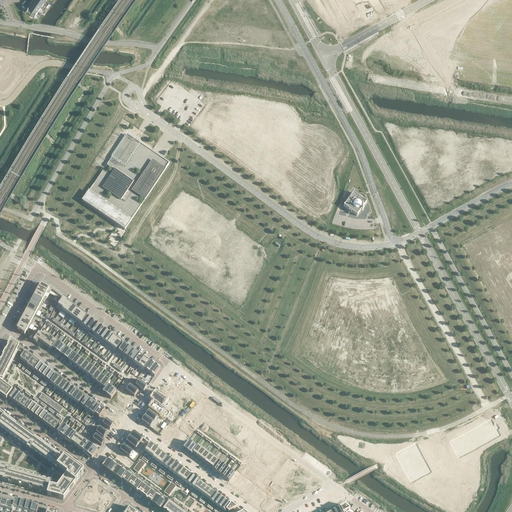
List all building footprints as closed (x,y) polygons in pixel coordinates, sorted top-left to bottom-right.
[(39,7),(31,1),(28,5),(36,11),(39,7)] [(328,1),(320,6),(323,10),(330,6),(328,1)] [(36,11),(28,5),(25,10),(33,16),(36,11)] [(330,6),(323,10),(325,15),(333,10),(330,6)] [(333,10),(325,15),(327,19),(335,15),(333,10)] [(335,15),(327,19),(330,24),(338,19),(335,15)] [(338,19),(330,24),(332,28),(340,24),(338,19)] [(340,24),(332,28),(335,33),(343,28),(340,24)] [(154,153),(134,140),(127,135),(106,165),(113,170),(109,175),(103,171),(82,201),(125,230),(141,205),(135,201),(138,196),(144,200),(169,164),(154,153)] [(359,197),(353,193),(350,198),(349,198),(350,198),(347,201),(347,202),(344,206),(343,207),(344,207),(350,210),(349,211),(350,211),(351,212),(351,213),(352,212),(357,216),(358,216),(357,216),(361,210),(363,211),(364,209),(363,208),(366,203),(367,203),(367,202),(366,202),(361,199),(361,198),(359,197),(359,196),(359,197)] [(38,288),(47,292),(49,288),(41,283),(39,286),(38,286),(38,288)] [(36,292),(44,297),(47,292),(38,288),(37,290),(36,291),(36,292)] [(34,297),(33,297),(42,302),(44,297),(36,292),(35,295),(34,295),(34,297)] [(33,297),(31,301),(40,306),(42,302),(33,297)] [(63,298),(57,306),(62,309),(62,310),(68,303),(68,302),(63,298)] [(31,301),(29,306),(37,311),(40,306),(31,301)] [(62,309),(62,310),(67,314),(72,306),(68,303),(62,310),(62,309)] [(29,306),(26,310),(35,315),(37,311),(29,306)] [(72,306),(67,314),(71,318),(77,310),(75,308),(75,307),(74,306),(73,307),(72,306)] [(26,310),(24,315),(32,320),(35,315),(26,310)] [(77,310),(71,318),(76,321),(82,313),(80,312),(80,311),(79,310),(78,310),(77,310)] [(82,313),(76,321),(81,325),(87,317),(85,315),(85,314),(84,313),(83,314),(82,313)] [(22,319),(21,319),(30,324),(32,320),(24,315),(23,317),(22,318),(22,319)] [(81,325),(85,328),(91,321),(87,317),(81,325)] [(21,319),(19,324),(28,329),(30,324),(21,319)] [(91,321),(85,328),(90,332),(95,324),(91,321)] [(19,324),(16,329),(24,335),(28,329),(19,324)] [(95,324),(90,332),(94,335),(100,327),(98,326),(98,324),(97,324),(96,324),(95,324)] [(100,327),(94,335),(98,338),(104,330),(102,329),(102,328),(101,327),(100,327)] [(104,330),(98,338),(103,341),(109,333),(104,330)] [(42,336),(38,341),(41,343),(47,335),(44,333),(42,336)] [(109,333),(103,341),(107,345),(113,337),(111,335),(111,334),(110,333),(109,334),(109,333)] [(38,334),(33,341),(36,344),(38,341),(42,336),(38,334)] [(47,335),(41,343),(44,346),(50,338),(47,335)] [(113,337),(107,345),(112,348),(117,340),(113,337)] [(50,338),(44,346),(47,348),(53,340),(50,338)] [(53,340),(47,348),(51,350),(52,349),(56,342),(53,340)] [(117,340),(112,348),(116,351),(122,343),(117,340)] [(0,395),(6,400),(8,397),(7,397),(12,391),(13,390),(3,383),(20,348),(19,347),(10,341),(0,361),(0,395)] [(56,342),(52,349),(56,352),(61,345),(57,342),(56,342)] [(124,344),(118,352),(123,356),(129,348),(124,344)] [(61,345),(56,352),(60,355),(65,348),(61,345)] [(65,348),(60,355),(64,358),(69,351),(65,348)] [(129,348),(123,356),(128,360),(134,352),(131,350),(132,349),(130,348),(130,349),(129,348)] [(69,351),(64,358),(68,361),(73,354),(69,351)] [(25,352),(20,359),(24,362),(29,355),(25,352)] [(134,352),(128,360),(133,363),(139,356),(134,352)] [(73,354),(68,361),(70,363),(70,364),(71,365),(72,364),(78,357),(73,354)] [(29,355),(24,362),(27,365),(28,365),(32,358),(32,359),(33,358),(29,355)] [(139,356),(133,363),(139,367),(144,359),(142,357),(142,356),(141,356),(140,356),(139,356)] [(78,357),(72,364),(74,366),(74,367),(75,368),(76,367),(76,368),(82,360),(78,357)] [(27,365),(27,366),(31,368),(36,361),(32,359),(32,358),(28,365),(27,365)] [(144,359),(139,367),(144,371),(144,370),(149,363),(144,359)] [(82,360),(76,368),(78,369),(79,370),(80,370),(81,371),(86,363),(82,360)] [(36,361),(31,368),(35,371),(40,364),(38,363),(37,362),(36,361)] [(149,363),(144,370),(149,374),(155,366),(150,362),(149,363)] [(86,363),(81,371),(83,372),(83,373),(84,373),(85,374),(90,366),(86,363)] [(40,364),(35,371),(39,374),(44,367),(40,364)] [(90,366),(85,374),(87,375),(87,376),(88,376),(89,377),(94,369),(90,366)] [(155,366),(149,374),(154,377),(160,369),(155,366)] [(44,367),(39,374),(42,377),(48,370),(44,367)] [(94,369),(89,377),(93,380),(98,373),(94,369)] [(48,370),(42,377),(46,380),(51,373),(48,370)] [(51,373),(46,380),(50,383),(55,376),(51,373)] [(93,380),(92,380),(94,382),(95,383),(96,383),(102,376),(98,373),(93,380)] [(50,383),(54,386),(59,379),(58,378),(57,378),(55,376),(56,376),(55,376),(50,383)] [(102,376),(96,383),(98,385),(99,386),(100,386),(106,379),(102,376)] [(168,378),(160,388),(164,391),(165,389),(172,380),(168,378)] [(59,379),(54,386),(58,389),(63,382),(62,381),(61,381),(59,379)] [(106,379),(100,386),(105,390),(108,386),(110,383),(106,379)] [(136,379),(133,384),(143,392),(147,387),(136,379)] [(172,380),(165,389),(168,392),(169,391),(175,383),(172,380)] [(63,382),(58,389),(62,392),(68,385),(67,385),(67,384),(65,384),(63,382)] [(175,383),(169,391),(173,393),(179,385),(175,383)] [(68,385),(62,392),(66,395),(72,388),(68,385)] [(172,394),(175,397),(182,388),(182,387),(180,386),(179,385),(173,393),(172,394)] [(105,390),(102,393),(106,396),(112,389),(108,386),(105,390)] [(125,387),(124,389),(134,397),(138,392),(130,386),(128,389),(125,387)] [(72,388),(66,395),(70,398),(76,391),(72,388)] [(175,397),(179,399),(185,390),(186,390),(184,388),(183,389),(182,388),(175,397)] [(112,389),(106,396),(111,399),(116,392),(112,389)] [(12,391),(7,397),(8,397),(11,400),(17,393),(13,390),(12,391)] [(179,399),(182,402),(189,392),(189,393),(185,390),(179,399)] [(76,391),(70,398),(75,401),(80,394),(76,391)] [(193,396),(189,392),(182,402),(183,401),(187,404),(193,396)] [(17,393),(11,400),(15,403),(20,396),(17,393)] [(124,393),(120,398),(128,404),(132,399),(124,393)] [(80,394),(75,401),(79,405),(84,397),(80,394)] [(156,394),(153,399),(164,407),(167,402),(156,394)] [(20,396),(15,403),(19,406),(24,399),(20,396)] [(193,396),(186,406),(190,409),(197,399),(193,396)] [(86,398),(80,406),(85,409),(91,402),(86,398)] [(120,398),(117,403),(125,409),(128,404),(120,398)] [(24,399),(19,406),(23,409),(28,402),(24,399)] [(197,399),(190,409),(194,412),(196,410),(202,402),(197,399)] [(28,402),(23,409),(27,412),(27,411),(32,405),(32,404),(28,402)] [(91,402),(85,409),(89,413),(95,405),(91,402)] [(203,403),(202,402),(196,410),(200,413),(205,405),(206,405),(205,404),(206,404),(204,402),(203,403)] [(32,405),(27,411),(31,414),(36,407),(32,404),(32,405)] [(154,404),(151,409),(160,416),(164,411),(154,404)] [(95,405),(89,413),(94,416),(94,415),(99,408),(95,405)] [(200,413),(198,415),(202,419),(204,417),(210,409),(209,409),(210,408),(208,406),(207,407),(205,405),(200,413)] [(36,407),(31,414),(35,417),(40,410),(36,407)] [(99,408),(94,415),(99,418),(104,411),(100,407),(99,408)] [(210,409),(204,417),(209,421),(215,413),(214,412),(215,411),(212,410),(210,409)] [(40,410),(35,417),(39,420),(44,413),(40,410)] [(0,411),(0,428),(1,429),(0,429),(3,431),(5,432),(4,433),(7,435),(8,434),(9,435),(9,436),(11,438),(12,437),(14,439),(13,439),(16,441),(18,442),(20,444),(21,444),(22,445),(22,446),(25,447),(26,448),(26,449),(29,451),(30,451),(32,452),(33,452),(34,453),(34,454),(37,456),(37,455),(39,456),(38,457),(41,459),(41,458),(43,460),(45,462),(46,461),(47,463),(50,465),(52,466),(51,466),(54,468),(56,469),(57,468),(63,460),(37,441),(38,440),(34,438),(33,439),(27,434),(27,433),(26,433),(4,416),(4,415),(0,411)] [(149,411),(145,417),(157,425),(158,423),(156,421),(159,417),(154,413),(152,414),(149,411)] [(44,413),(39,420),(43,423),(48,416),(44,413)] [(209,421),(207,423),(212,426),(213,425),(220,416),(219,416),(219,415),(217,413),(216,414),(215,413),(209,421)] [(110,414),(106,419),(113,425),(117,420),(110,414)] [(220,416),(213,425),(218,428),(218,427),(225,418),(224,418),(223,417),(223,416),(221,414),(220,416)] [(48,416),(43,423),(45,424),(45,425),(46,425),(46,426),(52,418),(48,416)] [(145,417),(141,422),(152,429),(155,424),(157,425),(145,417)] [(52,418),(46,426),(48,427),(49,428),(50,428),(56,421),(52,418)] [(104,418),(100,423),(110,430),(113,425),(106,419),(104,418)] [(225,418),(218,427),(221,429),(221,430),(228,420),(225,418)] [(231,425),(227,422),(229,420),(228,420),(221,430),(225,433),(231,425)] [(56,421),(50,428),(52,430),(53,431),(54,431),(60,424),(56,421)] [(62,426),(57,434),(60,436),(66,428),(68,426),(64,423),(63,426),(62,426)] [(234,426),(232,425),(231,426),(231,425),(225,433),(229,437),(235,428),(233,427),(234,426)] [(97,426),(93,431),(103,439),(107,434),(97,426)] [(167,427),(161,435),(163,437),(163,438),(164,439),(165,438),(166,438),(173,429),(172,429),(171,430),(167,427)] [(66,428),(60,436),(64,439),(69,431),(66,428)] [(236,429),(235,428),(229,437),(233,440),(239,431),(238,430),(238,429),(236,428),(236,429)] [(173,429),(166,438),(166,439),(167,437),(168,438),(168,439),(169,440),(170,440),(171,440),(177,432),(173,429)] [(69,431),(64,439),(67,441),(73,433),(69,431)] [(244,435),(239,431),(233,440),(237,443),(244,435)] [(133,432),(130,437),(139,444),(143,439),(133,432)] [(177,432),(171,440),(172,441),(172,442),(174,443),(175,443),(181,435),(177,432)] [(73,433),(67,441),(70,444),(76,436),(73,433)] [(93,434),(90,438),(101,446),(104,442),(93,434)] [(181,435),(175,443),(176,444),(176,445),(178,446),(179,446),(185,438),(181,435)] [(248,438),(244,435),(237,443),(242,446),(248,438)] [(76,436),(70,444),(75,447),(80,439),(76,436)] [(130,437),(126,442),(135,449),(139,444),(130,437)] [(185,438),(179,446),(180,447),(180,448),(182,450),(183,449),(188,442),(189,441),(185,438)] [(252,441),(248,438),(242,446),(246,449),(252,441)] [(80,439),(75,447),(79,450),(84,442),(80,439)] [(252,441),(246,449),(250,452),(256,444),(254,443),(255,442),(253,440),(252,441)] [(84,442),(79,450),(83,453),(88,445),(84,442)] [(188,442),(183,449),(187,452),(192,445),(188,442)] [(415,443),(397,454),(412,482),(431,471),(415,443)] [(150,444),(144,452),(149,455),(154,448),(150,444)] [(260,447),(256,444),(250,452),(254,455),(260,447)] [(88,445),(83,453),(87,456),(93,448),(88,445)] [(192,445),(187,452),(191,455),(198,446),(196,448),(192,445)] [(120,451),(129,458),(132,453),(133,453),(132,453),(124,446),(123,446),(120,451)] [(198,446),(191,455),(193,454),(196,457),(202,450),(198,446)] [(264,450),(265,449),(263,447),(262,448),(260,447),(254,455),(258,458),(264,450)] [(93,448),(87,456),(92,459),(97,452),(93,448)] [(154,448),(149,455),(153,458),(152,459),(158,451),(154,448)] [(202,450),(196,457),(198,458),(199,459),(200,460),(201,460),(206,453),(202,450)] [(264,450),(258,458),(262,461),(268,453),(269,452),(267,450),(266,451),(264,450)] [(158,451),(152,459),(157,462),(162,454),(161,453),(160,453),(158,451)] [(206,453),(201,460),(202,461),(203,462),(204,463),(205,463),(210,456),(206,453)] [(273,455),(271,454),(270,454),(268,453),(262,461),(266,464),(273,455)] [(162,454),(157,462),(161,465),(166,457),(165,456),(164,456),(162,454)] [(271,467),(278,458),(276,456),(275,457),(273,455),(266,464),(267,464),(271,467)] [(210,456),(205,463),(209,466),(214,459),(210,456)] [(166,457),(161,465),(165,468),(170,460),(166,457)] [(109,458),(101,468),(121,483),(122,484),(123,483),(128,486),(128,487),(129,487),(130,488),(129,489),(132,491),(133,490),(134,491),(139,495),(138,496),(139,496),(139,497),(141,498),(142,498),(142,497),(149,502),(148,503),(149,504),(160,511),(167,501),(157,494),(158,494),(128,472),(109,458)] [(276,470),(282,462),(280,460),(280,459),(278,458),(271,467),(276,470)] [(47,493),(47,496),(63,500),(83,473),(64,459),(63,460),(57,468),(56,469),(53,473),(51,481),(50,483),(48,493),(47,493)] [(214,459),(209,466),(213,469),(212,470),(218,462),(214,459)] [(170,460),(165,468),(169,471),(174,463),(170,460)] [(218,462),(212,470),(214,471),(215,472),(216,473),(222,466),(218,463),(218,462)] [(280,473),(286,465),(282,462),(276,470),(280,473)] [(174,463),(169,471),(173,474),(178,467),(174,463)] [(0,478),(2,480),(2,481),(6,482),(8,482),(8,483),(10,484),(11,483),(18,485),(18,486),(21,487),(21,486),(29,488),(28,489),(31,490),(32,489),(39,491),(39,492),(42,493),(42,491),(47,493),(48,493),(50,483),(51,481),(48,480),(48,481),(46,480),(43,479),(42,479),(40,479),(41,478),(37,477),(37,478),(35,477),(32,476),(30,476),(30,475),(27,474),(27,475),(25,474),(22,473),(22,474),(20,473),(20,472),(17,471),(16,472),(14,472),(15,471),(11,470),(11,471),(9,470),(10,469),(6,468),(6,467),(3,467),(0,467),(1,466),(0,465),(0,478)] [(291,467),(290,468),(286,465),(280,473),(284,476),(291,467)] [(222,466),(216,473),(218,474),(218,475),(219,477),(220,476),(226,469),(222,466)] [(178,467),(173,474),(177,477),(183,470),(178,467)] [(291,467),(284,476),(285,476),(287,473),(292,476),(299,473),(291,467)] [(226,469),(220,476),(224,479),(230,472),(226,469)] [(183,470),(177,477),(181,480),(187,473),(183,470)] [(230,472),(224,479),(226,480),(227,481),(228,482),(229,482),(234,475),(230,472)] [(187,473),(181,480),(185,483),(191,476),(189,474),(188,473),(187,473)] [(234,475),(229,482),(230,483),(231,483),(233,484),(232,485),(239,476),(235,473),(234,475)] [(301,474),(299,475),(303,482),(305,486),(312,482),(301,474)] [(191,476),(185,483),(189,486),(195,479),(193,477),(192,476),(191,476)] [(239,476),(232,485),(234,486),(235,486),(237,487),(243,479),(239,476)] [(195,479),(189,486),(194,489),(199,482),(197,480),(196,479),(195,479)] [(243,479),(237,487),(238,489),(240,491),(247,482),(243,479)] [(199,482),(194,489),(198,492),(203,485),(199,482)] [(240,491),(240,492),(242,493),(244,494),(250,486),(246,483),(247,482),(240,491)] [(303,482),(298,484),(304,494),(306,493),(306,492),(308,491),(307,489),(305,486),(303,482)] [(312,482),(305,486),(307,489),(308,491),(308,492),(310,491),(311,491),(313,490),(314,489),(315,489),(315,488),(316,487),(316,486),(316,485),(315,485),(315,484),(314,484),(314,483),(313,483),(313,482),(312,482)] [(203,485),(198,492),(201,495),(207,487),(203,484),(203,485)] [(298,484),(294,487),(298,496),(301,495),(302,495),(304,494),(298,484)] [(250,486),(244,494),(248,497),(254,488),(250,486)] [(207,487),(201,495),(205,497),(211,490),(209,489),(208,488),(207,487)] [(294,487),(289,489),(294,499),(296,498),(296,497),(298,496),(294,487)] [(248,497),(247,498),(249,499),(250,498),(252,499),(258,491),(254,488),(248,497)] [(289,489),(284,492),(289,501),(291,500),(292,500),(294,499),(289,489)] [(211,490),(205,497),(209,500),(209,501),(215,493),(213,492),(212,491),(211,490)] [(258,491),(252,499),(253,501),(253,502),(254,503),(255,502),(262,494),(258,491)] [(284,492),(279,494),(285,504),(287,503),(287,502),(289,501),(284,492)] [(215,493),(209,501),(213,504),(218,497),(215,494),(215,493)] [(256,502),(255,503),(257,505),(258,504),(259,505),(258,506),(259,506),(265,498),(266,497),(262,494),(255,502),(256,502)] [(279,494),(274,497),(276,500),(279,506),(282,505),(283,505),(285,504),(279,494)] [(218,497),(213,504),(217,507),(222,499),(218,497)] [(265,498),(259,506),(262,509),(261,510),(262,511),(263,509),(265,506),(266,504),(268,502),(269,501),(265,498)] [(222,499),(217,507),(221,509),(226,502),(224,501),(223,500),(222,500),(222,499)] [(276,500),(269,503),(270,505),(271,507),(272,509),(273,511),(277,509),(276,508),(279,506),(276,500)] [(14,504),(12,511),(11,511),(17,511),(21,502),(20,502),(21,502),(15,501),(14,501),(13,504),(14,504)] [(21,502),(17,511),(24,511),(26,504),(21,502)] [(226,502),(221,509),(224,511),(231,504),(230,504),(230,505),(228,504),(227,503),(226,502)] [(263,509),(262,511),(263,511),(271,511),(272,511),(273,511),(272,509),(271,507),(270,505),(269,503),(268,503),(268,502),(266,504),(265,506),(263,509)] [(8,503),(5,511),(11,511),(12,511),(14,504),(13,504),(8,503)] [(180,511),(168,503),(162,511),(163,511),(241,511),(238,510),(233,511),(180,511)]
